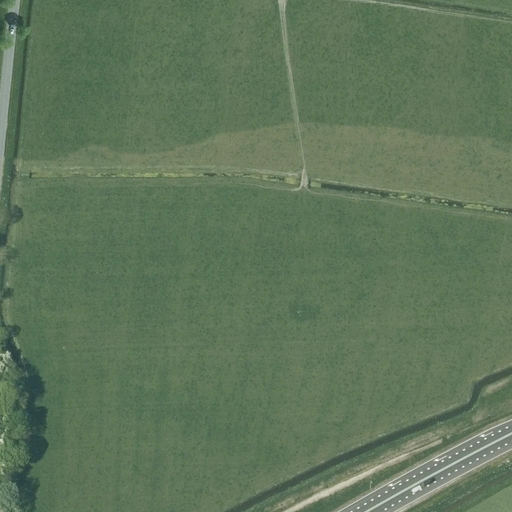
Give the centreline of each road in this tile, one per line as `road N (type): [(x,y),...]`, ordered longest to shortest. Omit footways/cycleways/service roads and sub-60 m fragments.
road 1 (trunk): [(367,511),(511,433)]
road 2 (tertiary): [(0,141),(15,0)]
